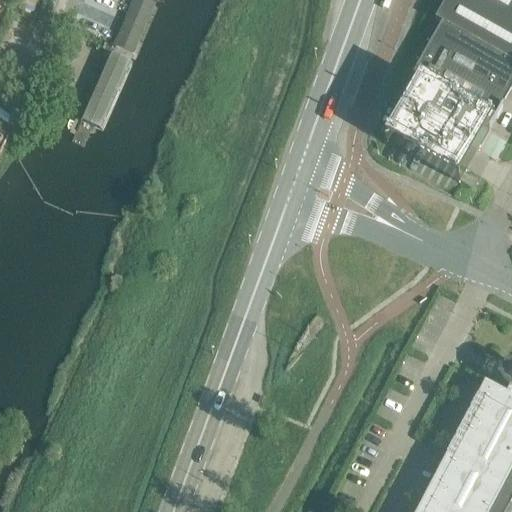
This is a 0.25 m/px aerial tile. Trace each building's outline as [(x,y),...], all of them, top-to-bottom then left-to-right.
[(157,0),(135,0),(113,52),(135,63),(163,3),(157,0)] [(511,0),(447,0),(436,21),(442,25),(511,63),(511,0)] [(459,184),(492,125),(511,90),(511,63),(442,25),(411,80),(405,89),(413,93),(386,142),(459,184)] [(105,133),(135,63),(113,52),(112,51),(103,71),(94,66),(76,106),(70,121),(105,133)] [(72,81),(51,74),(44,93),(65,100),(72,81)] [(448,470),(426,511),(511,511),(511,365),(511,366),(510,366),(509,366),(508,366),(508,367),(507,367),(498,362),(496,365),(492,372),(491,374),(500,379),(500,380),(500,381),(500,382),(501,382),(501,383),(501,384),(501,385),(502,385),(502,386),(502,387),(503,387),(503,388),(504,388),(504,389),(505,389),(505,390),(506,390),(506,391),(507,391),(508,392),(506,394),(492,387),(489,392),(448,470)]
